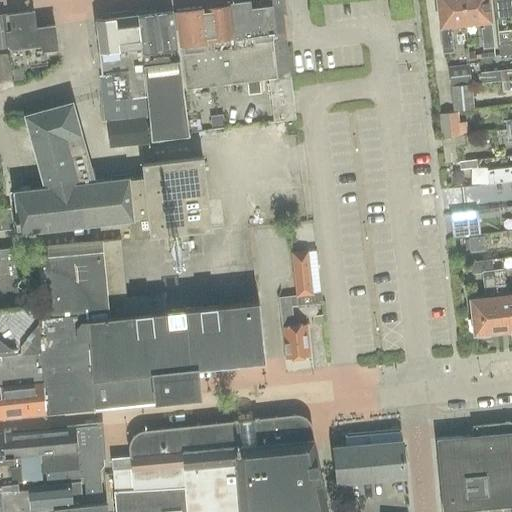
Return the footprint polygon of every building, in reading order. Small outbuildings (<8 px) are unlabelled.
[(296,118),(282,0),(254,0),(233,2),(242,83),(247,82),(260,81),(269,80),(274,121),(296,118)] [(466,24),(462,0),(437,0),(443,53),(453,52),(451,32),(449,32),(448,26),(466,24)] [(462,0),(466,24),(483,22),(484,28),(482,28),(484,48),(494,47),(488,0),(462,0)] [(511,0),(493,0),(497,31),(511,29),(511,0)] [(242,83),(233,2),(205,6),(214,86),(242,83)] [(214,86),(205,6),(201,7),(201,6),(177,9),(181,44),(180,44),(185,89),(214,86)] [(179,59),(173,9),(138,14),(143,66),(148,114),(149,114),(152,139),(189,135),(180,59),(179,59)] [(36,27),(34,11),(5,15),(9,45),(13,69),(22,67),(28,66),(27,61),(39,60),(38,51),(58,49),(56,33),(55,33),(54,29),(55,29),(54,25),(55,25),(55,24),(36,27)] [(148,114),(143,66),(138,14),(96,19),(101,52),(100,52),(103,76),(99,83),(103,90),(103,98),(102,98),(104,120),(148,114)] [(8,45),(9,45),(5,15),(5,16),(4,16),(4,15),(0,15),(0,46),(9,46),(8,45)] [(511,29),(497,31),(500,55),(511,53),(511,29)] [(449,68),(451,86),(462,85),(471,84),(469,66),(449,68)] [(24,78),(22,67),(13,69),(14,80),(24,78)] [(511,79),(511,69),(502,70),(503,80),(511,79)] [(503,80),(502,70),(492,71),(493,81),(503,80)] [(511,79),(503,80),(504,91),(511,89),(511,79)] [(260,81),(247,82),(249,93),(261,92),(260,81)] [(451,86),(454,111),(475,108),(472,84),(471,84),(462,85),(451,86)] [(84,151),(71,104),(27,116),(30,127),(29,128),(31,132),(47,187),(15,191),(18,219),(15,219),(16,228),(19,227),(19,232),(133,218),(149,216),(151,236),(211,229),(203,157),(143,164),(145,177),(129,179),(128,178),(93,182),(85,151),(84,151)] [(459,136),(457,112),(441,114),(443,138),(459,136)] [(203,114),(191,116),(192,128),(205,126),(203,114)] [(111,146),(147,142),(145,118),(108,122),(111,146)] [(459,136),(443,138),(445,161),(461,160),(460,146),(468,145),(467,135),(459,136)] [(461,161),(461,169),(479,167),(478,159),(461,161)] [(0,229),(13,228),(11,208),(0,209),(0,229)] [(476,211),(450,214),(453,237),(479,234),(476,211)] [(483,237),(469,238),(471,252),(485,251),(483,237)] [(259,301),(129,315),(121,239),(102,241),(103,246),(92,248),(91,242),(69,244),(47,246),(48,253),(40,254),(45,308),(38,308),(41,349),(44,381),(46,413),(53,412),(53,411),(93,407),(93,408),(95,408),(95,407),(96,407),(96,406),(112,405),(113,405),(128,403),(129,403),(144,401),(144,402),(162,400),(161,391),(160,391),(158,371),(174,369),(174,370),(174,369),(190,367),(190,368),(190,367),(206,366),(222,364),(222,365),(222,364),(238,362),(238,363),(239,363),(254,361),(255,361),(255,362),(265,361),(259,301)] [(0,275),(16,273),(14,249),(13,247),(9,247),(10,249),(4,250),(4,248),(1,248),(1,250),(0,250),(0,275)] [(313,294),(308,251),(293,253),(297,295),(313,294)] [(503,269),(493,270),(500,331),(510,330),(511,333),(511,294),(501,295),(500,290),(505,289),(503,269)] [(500,331),(493,270),(483,272),(485,291),(490,291),(491,296),(470,299),(474,334),(478,334),(478,337),(489,336),(489,333),(500,331)] [(0,308),(21,307),(16,273),(0,275),(0,308)] [(176,295),(176,304),(198,303),(197,294),(176,295)] [(284,327),(287,358),(309,356),(306,324),(294,325),(291,296),(279,297),(282,327),(284,327)] [(0,353),(41,349),(38,308),(21,310),(21,307),(0,308),(0,353)] [(0,385),(44,381),(41,349),(0,353),(0,385)] [(0,417),(46,413),(44,381),(0,385),(0,417)] [(327,511),(313,444),(314,443),(312,430),(312,426),(310,422),(308,419),(305,417),(301,415),(298,415),(294,415),(258,418),(258,417),(244,418),(236,419),(239,446),(182,452),(187,511),(327,511)] [(239,446),(236,419),(234,420),(234,421),(145,430),(141,431),(138,433),(135,435),(132,438),(131,441),(130,444),(130,448),(130,456),(131,456),(182,452),(239,446)] [(473,435),(437,438),(444,511),(470,509),(511,505),(511,420),(472,424),(473,435)] [(97,425),(76,428),(79,469),(67,470),(46,472),(46,479),(46,481),(84,477),(86,500),(103,499),(100,469),(104,466),(101,429),(97,425)] [(79,469),(76,428),(52,430),(54,454),(65,453),(67,470),(79,469)] [(54,454),(52,430),(3,434),(2,434),(5,458),(54,454)] [(400,431),(367,434),(346,436),(347,445),(334,447),(337,483),(406,476),(402,440),(401,440),(400,431)] [(187,511),(182,452),(131,456),(132,467),(113,469),(114,490),(115,511),(187,511)] [(46,472),(67,470),(65,453),(54,454),(5,458),(2,459),(2,455),(0,455),(0,484),(17,482),(46,479),(46,472)] [(132,467),(131,456),(130,456),(111,458),(113,469),(132,467)] [(17,482),(0,484),(0,511),(82,504),(80,482),(28,487),(28,489),(18,491),(17,482)] [(107,511),(107,502),(83,505),(82,504),(0,511),(107,511)]
